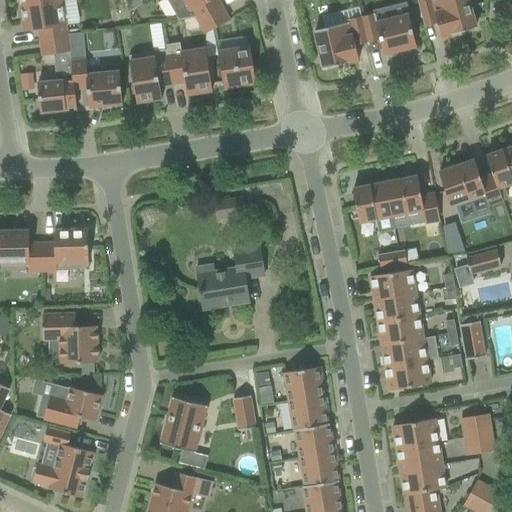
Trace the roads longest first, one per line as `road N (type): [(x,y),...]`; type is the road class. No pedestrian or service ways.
road 1 (residential): [(302,133),(347,351)]
road 2 (residential): [(302,133),(450,103),(511,80)]
road 3 (residential): [(144,381),(107,168)]
road 4 (residential): [(144,381),(347,351)]
road 5 (residential): [(107,168),(302,133)]
road 6 (residential): [(511,382),(361,416)]
road 7 (residential): [(302,133),(271,0)]
road 8 (residential): [(112,511),(144,381)]
